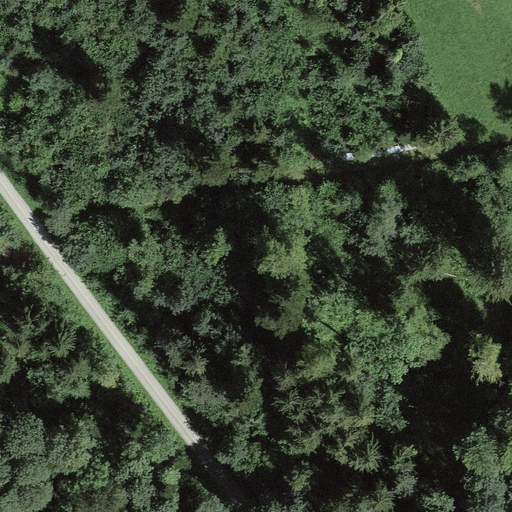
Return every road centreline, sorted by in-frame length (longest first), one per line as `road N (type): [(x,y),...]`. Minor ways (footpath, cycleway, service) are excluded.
road 1 (track): [(32,222),(511,134)]
road 2 (track): [(0,177),(252,511)]
